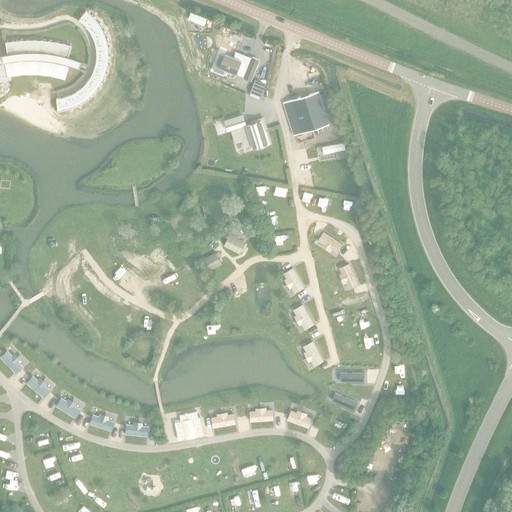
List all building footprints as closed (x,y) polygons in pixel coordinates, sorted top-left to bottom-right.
[(56,98),(57,107),(69,104),(76,101),(83,96),(89,91),(95,85),(99,78),(102,71),(104,63),(104,55),(104,47),(102,39),(99,32),(95,24),(90,18),(84,13),(79,20),(83,23),(88,29),(90,33),(93,40),(95,46),(96,51),(95,62),(92,71),(90,77),(86,81),(82,86),(78,90),(72,93),(68,95),(66,96),(56,98)] [(0,80),(2,80),(6,79),(9,78),(8,74),(8,71),(16,70),(19,69),(21,69),(26,69),(32,69),(41,69),(45,70),(49,71),(52,71),(58,72),(62,74),(65,63),(77,67),(78,65),(80,61),(67,56),(71,45),(69,44),(67,44),(62,42),(57,42),(46,40),(41,40),(24,40),(12,41),(8,41),(4,42),(6,53),(0,54),(0,80)] [(244,76),(250,79),(255,68),(243,63),(244,62),(224,53),(219,65),(235,72),(237,68),(246,72),(244,76)] [(266,84),(255,79),(250,92),(261,96),(266,84)] [(283,101),(294,134),(328,123),(317,90),(283,101)] [(227,119),(230,129),(245,124),(242,114),(227,119)] [(264,128),(262,129),(259,121),(246,126),(253,147),(268,142),(264,128)] [(336,253),(342,244),(324,233),(318,241),(324,245),(322,247),(330,252),(331,250),(336,253)] [(245,242),(229,234),(223,246),(238,254),(245,242)] [(219,244),(214,239),(209,245),(214,250),(219,244)] [(221,265),(216,254),(203,260),(208,271),(221,265)] [(348,289),(357,285),(348,265),(340,268),(342,274),(340,275),(344,284),(346,283),(348,289)] [(295,295),(304,289),(292,268),(282,274),(285,279),(283,280),(288,290),(291,288),(295,295)] [(305,331),(314,326),(302,304),(292,310),(294,315),(292,316),(298,326),(301,324),(305,331)] [(315,367),(324,362),(312,341),(302,347),(304,351),(303,352),(308,363),(311,361),(315,367)] [(0,357),(15,372),(21,366),(17,362),(19,360),(12,353),(10,355),(6,350),(0,355),(0,357)] [(364,373),(340,372),(340,383),(363,383),(364,373)] [(37,381),(31,376),(25,384),(43,398),(49,391),(44,387),(46,384),(39,379),(37,381)] [(357,402),(335,393),(331,402),(353,412),(357,402)] [(73,406),(75,403),(67,398),(65,401),(60,398),(54,406),(73,418),(79,410),(73,406)] [(256,411),(249,412),(250,421),(272,420),(271,410),(266,411),(266,408),(256,409),(256,411)] [(174,422),(178,439),(203,434),(199,417),(198,417),(196,411),(179,414),(180,421),(174,422)] [(296,413),(291,411),(287,420),(308,428),(311,419),(306,417),(307,415),(297,411),(296,413)] [(211,418),(213,427),(234,423),(233,414),(226,415),(226,413),(217,415),(217,417),(211,418)] [(98,418),(91,416),(89,425),(110,431),(113,422),(107,420),(108,417),(99,414),(98,418)] [(131,425),(124,424),(123,435),(146,437),(147,427),(141,427),(142,423),(132,422),(131,425)]
